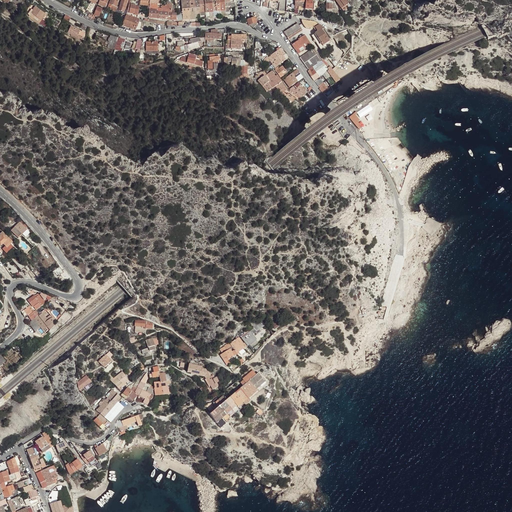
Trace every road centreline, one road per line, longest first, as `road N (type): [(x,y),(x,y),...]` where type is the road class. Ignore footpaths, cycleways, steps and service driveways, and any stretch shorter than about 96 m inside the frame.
road 1 (tertiary): [(0,190),(78,285),(70,297),(13,284),(21,323),(0,348)]
road 2 (unclassified): [(48,0),(135,36),(226,25),(264,36),(276,31)]
road 3 (unclassified): [(276,31),(365,146)]
